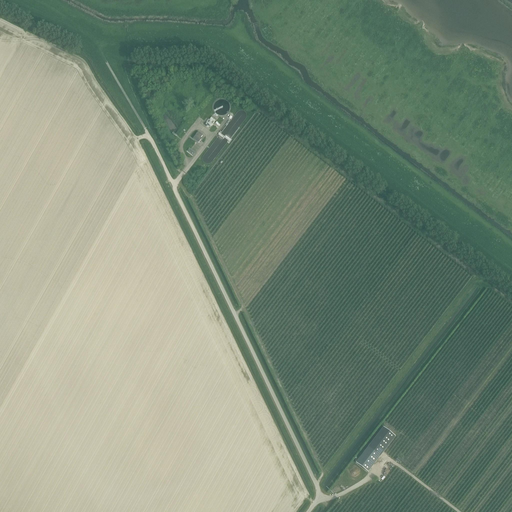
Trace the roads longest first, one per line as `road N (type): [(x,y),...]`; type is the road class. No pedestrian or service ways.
road 1 (track): [(98,43),(221,43),(511,266)]
road 2 (unclassified): [(308,511),(318,490),(144,128)]
